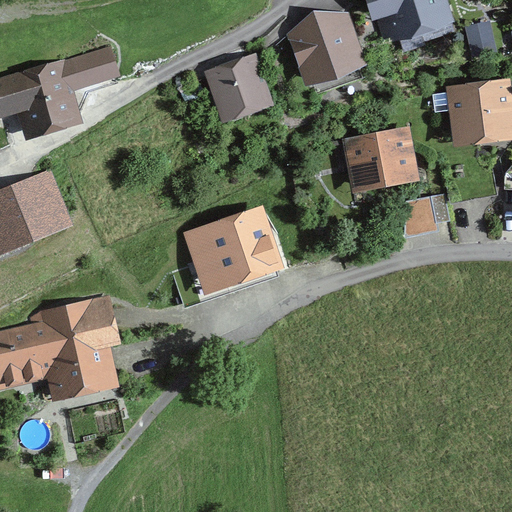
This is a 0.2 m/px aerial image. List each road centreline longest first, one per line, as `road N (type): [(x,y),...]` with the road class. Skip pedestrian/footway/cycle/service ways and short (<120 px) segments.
road 1 (residential): [(511,250),(451,250),(336,280),(212,354)]
road 2 (residential): [(295,0),(248,32),(93,108)]
road 3 (track): [(212,354),(142,423),(75,511)]
road 4 (unknown): [(0,167),(103,115),(109,100)]
